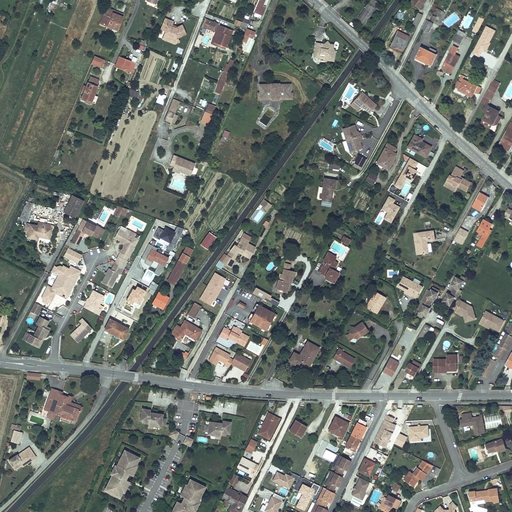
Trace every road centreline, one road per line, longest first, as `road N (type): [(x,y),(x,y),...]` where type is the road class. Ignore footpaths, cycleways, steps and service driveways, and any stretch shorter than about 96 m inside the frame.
road 1 (unclassified): [(312,0),(511,187)]
road 2 (unknown): [(0,353),(59,243),(54,223),(42,221)]
road 3 (residential): [(142,511),(181,437),(188,383)]
road 4 (secondary): [(53,366),(188,383)]
road 5 (residential): [(244,511),(299,394)]
road 6 (residential): [(380,396),(327,511)]
road 7 (residential): [(95,251),(57,331),(53,366)]
